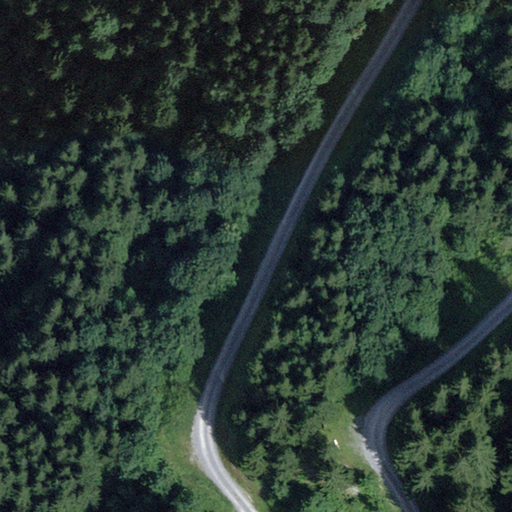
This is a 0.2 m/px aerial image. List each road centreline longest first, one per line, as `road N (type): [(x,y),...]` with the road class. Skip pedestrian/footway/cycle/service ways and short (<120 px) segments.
road 1 (track): [(410,0),(305,182),(221,358),(202,444),(248,511)]
road 2 (track): [(409,511),(374,445),(379,412),(511,298)]
